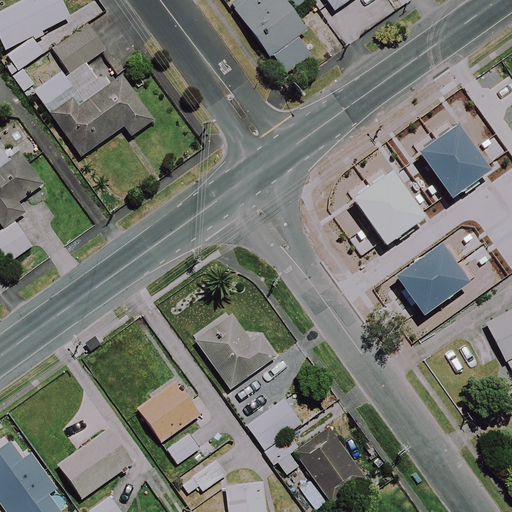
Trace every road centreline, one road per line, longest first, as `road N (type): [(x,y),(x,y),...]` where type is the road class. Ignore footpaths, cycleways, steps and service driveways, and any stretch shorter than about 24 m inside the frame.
road 1 (residential): [(473,511),(241,183)]
road 2 (tertiary): [(0,356),(241,183)]
road 3 (tertiary): [(275,158),(497,0)]
road 4 (residential): [(275,158),(161,0)]
